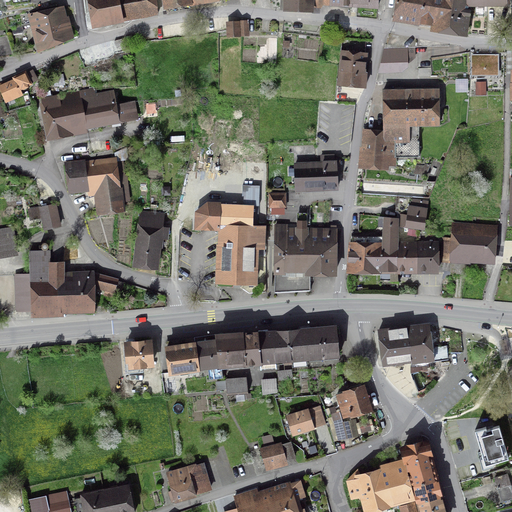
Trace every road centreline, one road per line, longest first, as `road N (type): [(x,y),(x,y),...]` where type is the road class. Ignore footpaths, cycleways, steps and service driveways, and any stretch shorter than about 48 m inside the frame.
road 1 (residential): [(383,28),(221,12),(84,41)]
road 2 (residential): [(340,305),(360,110),(383,28)]
road 3 (residential): [(174,287),(108,266),(48,176),(0,159)]
road 4 (primary): [(0,336),(181,320)]
road 5 (residential): [(163,511),(328,461)]
road 6 (primary): [(181,320),(340,305)]
road 7 (primary): [(357,305),(511,317)]
road 8 (residential): [(418,418),(372,373),(357,305)]
road 9 (residential): [(510,45),(383,28)]
